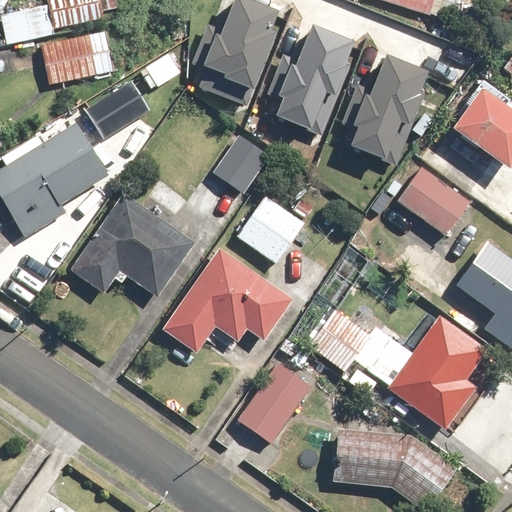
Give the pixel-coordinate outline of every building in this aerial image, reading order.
[(0,0),(0,14),(8,0),(0,0)] [(211,69),(205,85),(246,102),(276,29),(270,27),(278,9),(255,0),(233,0),(222,28),(209,23),(193,62),(211,69)] [(380,0),(429,9),(430,0),(380,0)] [(3,21),(7,42),(51,33),(47,11),(3,21)] [(283,96),(276,114),(320,131),(348,62),(343,60),(352,39),(313,24),(298,60),(290,57),(276,93),(283,96)] [(47,46),(54,82),(109,72),(102,36),(47,46)] [(356,81),(342,120),(356,125),(350,144),(394,160),(427,67),(384,52),(372,86),(356,81)] [(511,107),(482,86),(452,129),(510,170),(511,167),(511,107)] [(90,107),(106,137),(133,123),(117,93),(90,107)] [(100,185),(71,130),(0,168),(0,199),(16,229),(100,185)] [(242,139),(196,209),(221,225),(267,155),(242,139)] [(420,174),(399,204),(448,238),(469,208),(420,174)] [(107,293),(125,268),(158,291),(192,242),(127,197),(75,270),(107,293)] [(265,199),(237,236),(274,264),(302,227),(265,199)] [(511,262),(486,244),(455,288),(492,314),(483,327),(511,348),(511,262)] [(259,348),(292,302),(218,250),(163,326),(199,352),(221,321),(259,348)] [(331,312),(309,343),(346,371),(369,339),(331,312)] [(440,426),(450,434),(481,393),(469,384),(489,354),(439,320),(389,391),(439,426),(440,426)] [(277,370),(239,424),(269,445),(306,391),(277,370)] [(453,471),(416,445),(337,432),(329,486),(407,498),(425,511),(453,471)]
